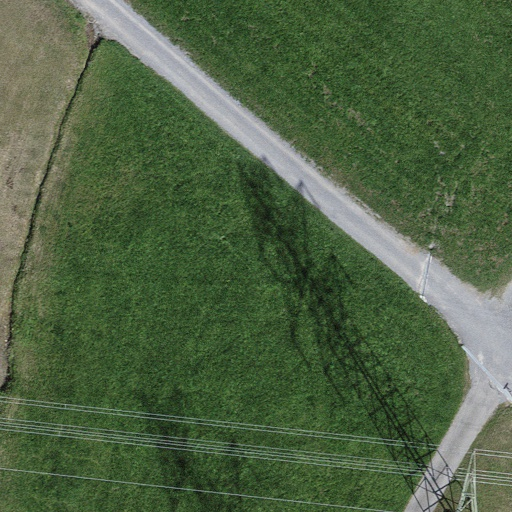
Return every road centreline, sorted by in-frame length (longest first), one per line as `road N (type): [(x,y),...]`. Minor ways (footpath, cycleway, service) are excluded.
road 1 (track): [(506,346),(97,0)]
road 2 (track): [(419,511),(506,346)]
